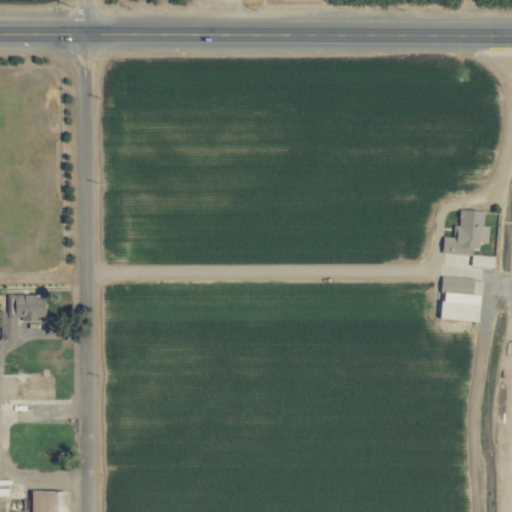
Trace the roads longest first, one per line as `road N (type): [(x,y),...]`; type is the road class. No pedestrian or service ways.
road 1 (residential): [(90,511),(84,0)]
road 2 (primary): [(511,35),(0,34)]
